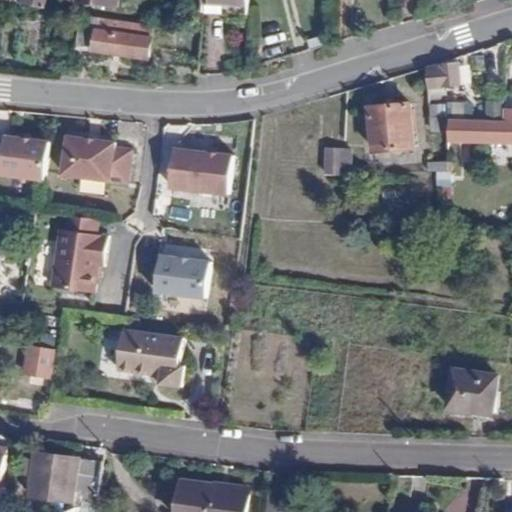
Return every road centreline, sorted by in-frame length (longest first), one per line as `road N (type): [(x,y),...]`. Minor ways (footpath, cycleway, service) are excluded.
road 1 (residential): [(0,89),(133,102),(256,95),(511,21)]
road 2 (residential): [(511,458),(327,456),(38,429)]
